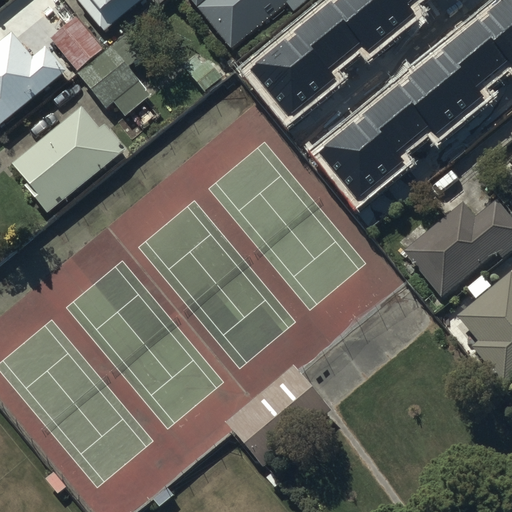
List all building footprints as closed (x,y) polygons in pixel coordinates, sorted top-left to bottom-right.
[(78,0),(105,31),(142,0),(78,0)] [(191,0),(232,48),(287,3),(294,11),(307,0),(191,0)] [(355,18),(340,0),(317,0),(300,15),(325,44),(355,18)] [(378,0),(415,43),(466,0),(378,0)] [(103,49),(76,17),(50,39),(78,71),(103,49)] [(455,147),(511,99),(511,22),(510,20),(464,59),(454,48),(432,67),(458,98),(434,118),(437,121),(435,123),(455,147)] [(32,57),(11,32),(0,41),(0,126),(67,71),(46,45),(32,57)] [(144,57),(127,34),(77,73),(107,110),(115,103),(125,116),(151,95),(129,68),(144,57)] [(196,57),(184,66),(204,90),(221,76),(208,60),(203,65),(196,57)] [(427,102),(399,65),(341,113),(362,138),(390,116),(397,125),(427,102)] [(100,129),(82,106),(12,164),(28,183),(26,185),(49,212),(126,147),(106,124),(100,129)] [(475,216),(463,202),(404,251),(442,297),(496,252),(501,259),(511,249),(511,218),(496,199),(475,216)] [(511,273),(510,272),(457,314),(477,341),(471,345),(502,385),(511,377),(511,273)] [(333,414),(293,365),(225,420),(265,469),(333,414)]
